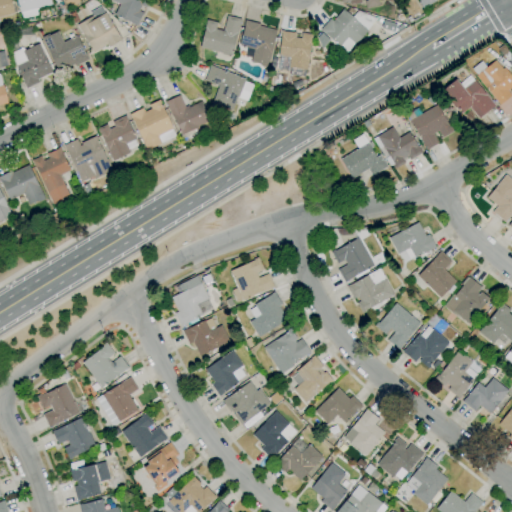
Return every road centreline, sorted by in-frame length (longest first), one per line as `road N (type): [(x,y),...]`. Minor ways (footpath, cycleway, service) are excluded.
road 1 (residential): [(2,405),(19,381),(184,264),(291,224),(437,190),(511,139)]
road 2 (secondary): [(0,311),(430,47)]
road 3 (residential): [(291,224),(339,334),(511,486)]
road 4 (residential): [(275,511),(171,386),(135,298)]
road 5 (residential): [(186,0),(168,48),(138,80),(0,137)]
